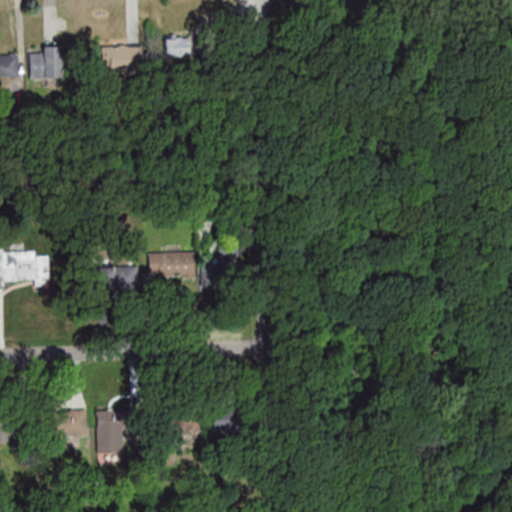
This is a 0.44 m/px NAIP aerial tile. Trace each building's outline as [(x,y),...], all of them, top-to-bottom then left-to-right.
[(191,36),(165,36),(165,56),(191,56),(191,36)] [(100,45),(100,71),(133,71),(133,45),(100,45)] [(61,46),(29,46),(29,77),(61,77),(61,46)] [(0,75),(18,76),(18,54),(0,53),(0,75)] [(195,154),(234,157),(235,131),(197,129),(195,154)] [(150,149),(168,158),(176,143),(158,133),(150,149)] [(218,248),(218,277),(253,277),(253,248),(218,248)] [(33,280),(33,284),(49,284),(49,251),(1,251),(0,280),(33,280)] [(193,251),(147,251),(147,276),(193,276),(193,251)] [(138,266),(92,266),(92,289),(138,289),(138,266)] [(300,424),(286,406),(266,422),(280,440),(300,424)] [(125,409),(96,409),(96,440),(125,440),(125,409)] [(163,436),(201,435),(200,411),(162,413),(163,436)] [(80,412),(62,413),(62,434),(81,433),(80,412)] [(211,420),(222,448),(242,440),(232,413),(211,420)] [(0,417),(0,441),(21,442),(21,418),(0,417)]
